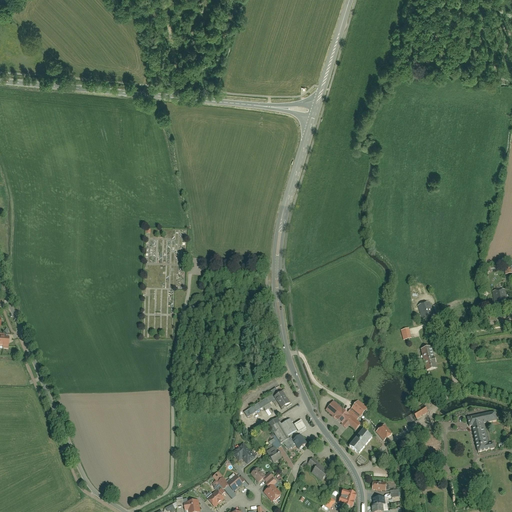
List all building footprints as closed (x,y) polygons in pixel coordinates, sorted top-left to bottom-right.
[(502,267),(503,276),(511,275),(510,266),(502,267)] [(490,292),(493,309),(504,307),(501,291),(490,292)] [(416,308),(421,321),(429,318),(425,305),(416,308)] [(399,332),(401,341),(409,339),(407,330),(399,332)] [(418,350),(424,372),(433,369),(427,348),(418,350)] [(273,402),(278,411),(287,406),(280,394),(274,398),(273,396),(276,393),(274,389),(268,393),(270,396),(240,414),(244,420),(262,409),(264,413),(271,409),(269,405),(273,402)] [(339,426),(345,430),(348,426),(354,431),(358,426),(345,414),(332,403),(324,411),(340,425),(339,426)] [(356,403),(350,409),(359,418),(365,412),(356,403)] [(420,405),(408,414),(413,423),(425,414),(420,405)] [(354,414),(350,417),(355,422),(358,418),(354,414)] [(488,446),(484,426),(495,424),(493,414),(464,419),(466,430),(471,429),(476,455),(489,453),(494,452),(493,445),(488,446)] [(301,421),(291,426),(288,421),(280,426),(275,419),(266,425),(279,445),(288,439),(287,438),(294,433),(295,435),(305,428),(301,421)] [(376,432),(383,441),(391,435),(384,426),(376,432)] [(363,430),(349,447),(359,455),(372,438),(363,430)] [(293,441),(299,450),(307,444),(300,436),(293,441)] [(254,460),(244,447),(232,456),(237,462),(240,460),(245,467),(254,460)] [(267,453),(273,463),(281,458),(275,448),(267,453)] [(318,470),(313,476),(323,484),(331,474),(321,466),(321,465),(313,459),(309,464),(318,470)] [(426,460),(418,462),(422,480),(430,478),(426,460)] [(257,466),(250,472),(257,480),(261,477),(269,486),(264,490),(273,500),(281,493),(273,484),(277,481),(269,471),(264,475),(257,466)] [(207,496),(214,505),(224,497),(221,493),(225,490),(223,487),(229,482),(234,490),(243,483),(235,473),(225,480),(222,475),(211,483),(216,489),(207,496)] [(385,491),(386,484),(382,484),(381,483),(378,482),(377,483),(373,483),(372,490),(385,491)] [(349,507),(355,491),(349,489),(348,492),(341,490),(337,503),(349,507)] [(188,511),(189,511),(200,510),(197,498),(182,501),(182,498),(176,500),(178,509),(187,508),(188,511)] [(329,498),(324,506),(329,509),(334,502),(329,498)] [(372,506),(372,511),(383,511),(382,505),(385,505),(384,498),(373,499),(374,506),(372,506)]
